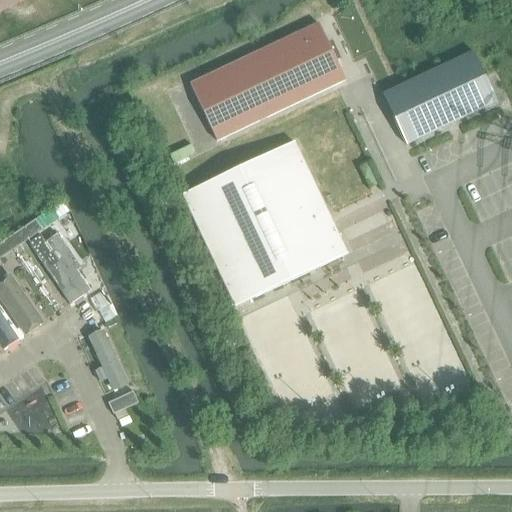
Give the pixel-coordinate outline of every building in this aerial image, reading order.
[(192,84),(217,140),(351,82),(326,25),(192,84)] [(406,141),(496,99),(472,48),(382,91),(406,141)] [(182,197),(235,309),(347,256),(294,144),(182,197)] [(368,165),(359,169),(369,190),(378,186),(368,165)] [(14,235),(12,236),(20,247),(41,232),(42,232),(35,221),(33,222),(22,230),(14,235)] [(0,244),(0,260),(20,247),(12,236),(0,244)] [(40,236),(29,244),(70,306),(91,293),(77,272),(79,270),(57,236),(46,244),(40,236)] [(10,274),(0,280),(0,300),(24,336),(43,323),(10,274)] [(0,314),(0,348),(2,352),(4,351),(17,342),(19,340),(0,314)] [(103,332),(87,339),(102,370),(95,373),(100,384),(107,380),(113,393),(128,386),(103,332)] [(133,394),(109,404),(114,415),(125,410),(138,404),(133,394)] [(125,410),(114,415),(115,416),(117,421),(122,419),(128,417),(125,411),(125,410)] [(129,417),(119,422),(122,428),(132,424),(129,417)]
